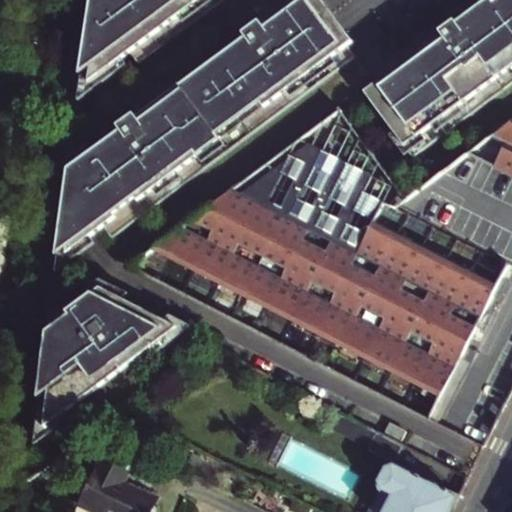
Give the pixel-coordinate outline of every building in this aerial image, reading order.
[(106,229),(114,240),(358,58),(351,49),(357,43),(324,0),(302,0),(265,28),(265,23),(248,35),(251,39),(142,121),(119,129),(123,135),(73,172),(61,261),(106,229)] [(96,0),(84,77),(94,70),(93,83),(132,54),(140,65),(228,0),(96,0)] [(366,94),(415,160),(511,87),(511,0),(499,0),(500,1),(495,5),(492,0),(458,25),(456,23),(441,34),(443,36),(366,94)] [(501,286),(377,223),(385,204),(397,209),(405,203),(341,112),(301,142),(131,267),(431,422),(501,286)] [(511,124),(493,139),(507,145),(495,170),(511,178),(511,124)] [(73,319),(50,335),(42,403),(51,397),(47,432),(181,331),(103,291),(70,315),(73,319)] [(396,458),(400,460),(408,447),(402,443),(384,434),(344,414),(337,427),(373,446),(375,451),(392,460),(396,458)] [(142,503),(146,494),(120,482),(129,463),(102,450),(76,504),(91,511),(154,511),(155,509),(142,503)] [(455,511),(463,497),(399,464),(388,468),(381,482),(384,491),(372,511),(455,511)]
